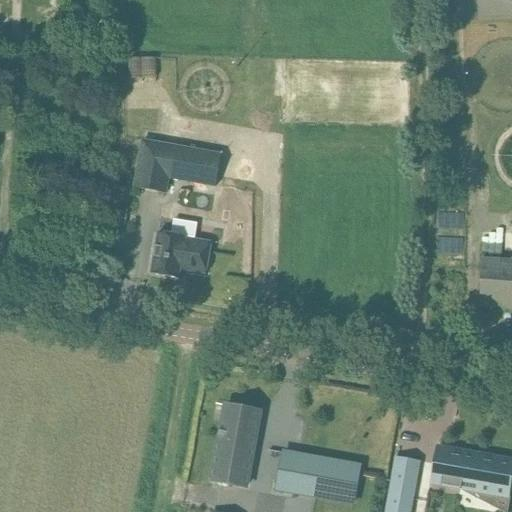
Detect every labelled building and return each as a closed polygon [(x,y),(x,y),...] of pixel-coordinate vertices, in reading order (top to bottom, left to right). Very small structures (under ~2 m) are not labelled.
[(129,57),(128,77),(155,78),(156,58),(129,57)] [(149,134),(150,109),(124,108),(123,133),(149,134)] [(134,189),(166,194),(169,178),(216,187),(222,155),(143,141),(134,189)] [(158,234),(151,275),(179,279),(180,270),(206,275),(211,243),(194,240),(197,225),(173,221),(170,236),(158,234)] [(480,307),(511,309),(511,260),(484,259),(480,307)] [(226,406),(222,426),(212,482),(246,488),(260,412),(226,406)] [(437,452),(431,485),(461,490),(462,485),(509,493),(510,488),(511,478),(511,459),(484,454),(483,460),(437,452)] [(284,454),(278,490),(354,503),(360,467),(284,454)] [(396,458),(385,511),(411,511),(414,498),(413,498),(420,462),(396,458)]
